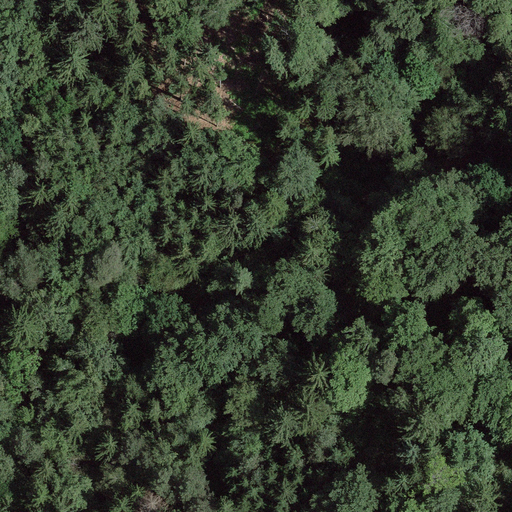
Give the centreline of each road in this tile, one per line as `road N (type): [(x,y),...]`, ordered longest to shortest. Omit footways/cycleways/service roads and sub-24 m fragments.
road 1 (track): [(82,511),(106,423),(127,384),(175,317),(218,278),(307,233),(498,178)]
road 2 (track): [(487,0),(490,138),(511,213)]
